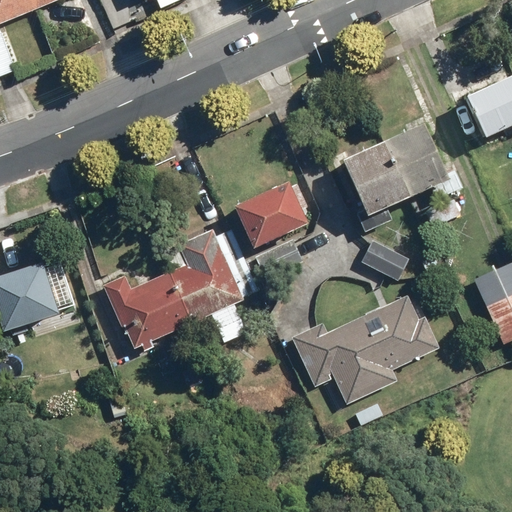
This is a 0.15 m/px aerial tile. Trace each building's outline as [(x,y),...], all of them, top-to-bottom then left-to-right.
[(0,0),(0,26),(66,0),(0,0)] [(511,76),(457,102),(476,143),(511,126),(511,76)] [(419,124),(333,164),(360,220),(445,179),(419,124)] [(284,180),(223,209),(244,253),(305,225),(284,180)] [(101,287),(131,351),(192,323),(195,329),(204,324),(201,319),(208,315),(222,344),(244,334),(231,305),(257,292),(228,231),(211,240),(208,232),(175,248),(183,266),(129,291),(122,277),(101,287)] [(408,260),(370,239),(358,262),(396,283),(408,260)] [(37,264),(0,275),(0,333),(54,316),(37,264)] [(511,293),(482,306),(499,346),(511,341),(511,293)] [(321,325),(288,341),(312,390),(330,381),(342,408),(394,384),(388,372),(436,350),(421,317),(414,320),(403,296),(324,333),(321,325)]
